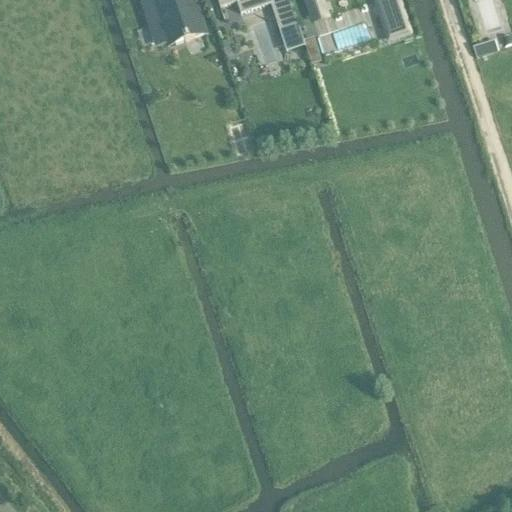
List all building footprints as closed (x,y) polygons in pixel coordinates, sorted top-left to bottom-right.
[(141,0),(142,2),(148,0),(154,0),(170,48),(204,37),(192,0),(141,0)] [(217,0),(221,11),(237,5),(241,17),(271,7),(274,15),(280,33),(285,51),(304,45),(299,27),(293,9),(289,0),(217,0)] [(400,0),(387,0),(378,3),(388,35),(410,28),(400,0)] [(231,41),(222,44),(228,62),(238,59),(231,41)] [(312,41),(305,43),(307,51),(315,49),(312,41)] [(483,46),(473,49),(476,60),(486,57),(483,46)] [(317,56),(310,59),(312,66),(320,64),(317,56)] [(242,69),(238,80),(247,83),(251,71),(242,69)]
